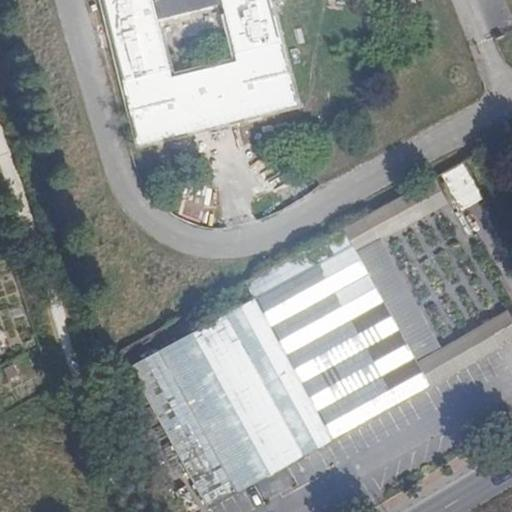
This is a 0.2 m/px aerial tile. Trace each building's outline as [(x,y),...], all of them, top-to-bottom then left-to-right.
[(105,0),(141,143),(299,103),(273,0),(105,0)] [(488,157),(471,166),(483,190),(500,181),(488,157)] [(438,176),(457,210),(479,197),(459,164),(438,176)] [(436,190),(416,200),(423,213),(442,203),(436,190)] [(350,254),(255,307),(333,448),(428,397),(350,254)] [(333,448),(255,307),(131,374),(204,505),(231,491),(237,501),(258,490),(286,474),(333,448)] [(427,387),(511,341),(511,324),(505,311),(413,361),(427,387)] [(294,491),(286,474),(258,490),(267,506),(294,491)] [(231,491),(204,505),(208,511),(218,511),(237,501),(231,491)]
